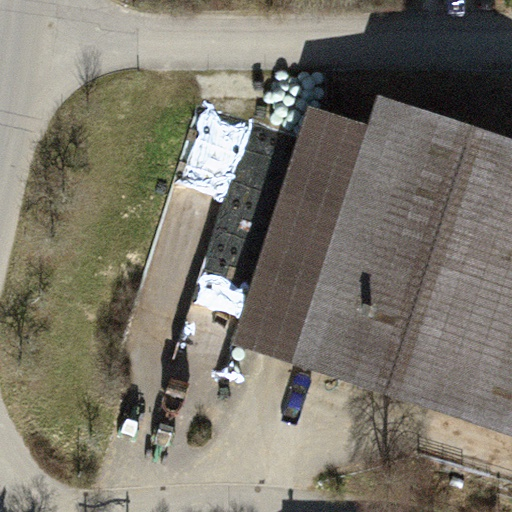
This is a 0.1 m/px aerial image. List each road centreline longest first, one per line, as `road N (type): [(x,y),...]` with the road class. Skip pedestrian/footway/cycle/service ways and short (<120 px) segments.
road 1 (residential): [(511,43),(36,43)]
road 2 (tertiary): [(36,43),(0,214)]
